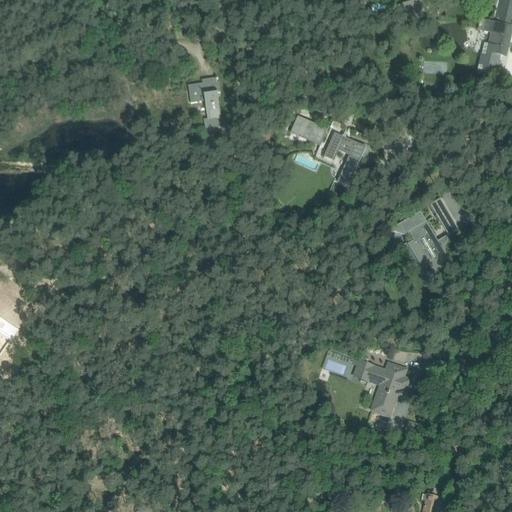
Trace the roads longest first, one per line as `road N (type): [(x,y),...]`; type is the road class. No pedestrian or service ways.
road 1 (unclassified): [(485,511),(511,301)]
road 2 (unclassified): [(0,92),(173,0)]
